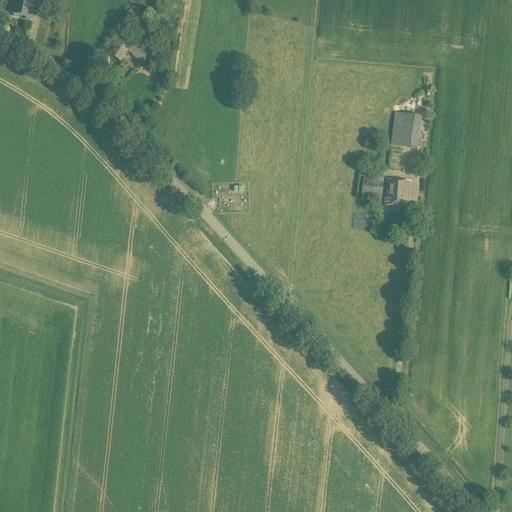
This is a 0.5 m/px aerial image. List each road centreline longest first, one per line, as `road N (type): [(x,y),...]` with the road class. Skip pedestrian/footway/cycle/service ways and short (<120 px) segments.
road 1 (unclassified): [(476,511),(108,110),(0,37)]
road 2 (track): [(310,0),(288,307)]
